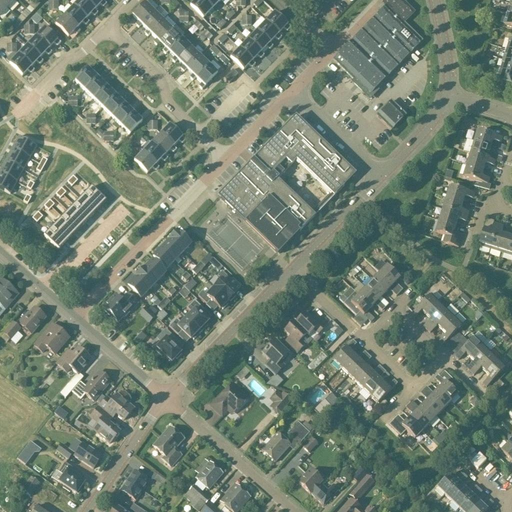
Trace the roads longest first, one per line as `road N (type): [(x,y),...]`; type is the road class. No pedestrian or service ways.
road 1 (residential): [(72,318),(224,161)]
road 2 (residential): [(165,397),(291,270)]
road 3 (residential): [(224,161),(109,28)]
road 4 (residential): [(293,511),(165,397)]
road 5 (residential): [(87,511),(165,397)]
road 6 (residential): [(291,270),(382,175)]
road 7 (residential): [(382,175),(291,91)]
road 8 (residential): [(165,397),(72,318)]
